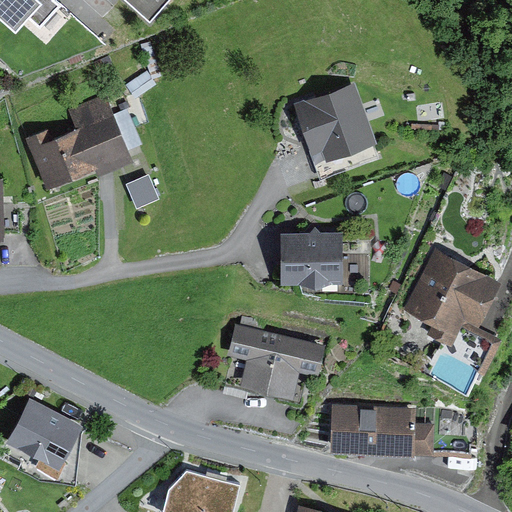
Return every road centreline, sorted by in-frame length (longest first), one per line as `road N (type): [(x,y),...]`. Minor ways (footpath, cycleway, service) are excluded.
road 1 (tertiary): [(467,511),(166,424)]
road 2 (tertiary): [(166,424),(0,341)]
